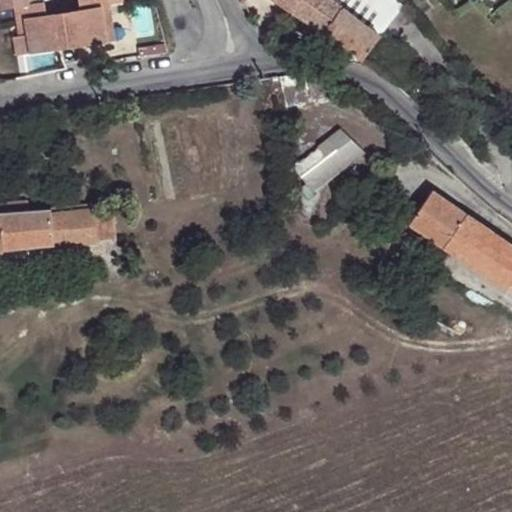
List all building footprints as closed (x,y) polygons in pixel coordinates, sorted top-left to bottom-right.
[(0,0),(2,9),(16,8),(16,3),(27,2),(26,0),(0,0)] [(45,0),(41,0),(39,1),(41,12),(47,11),(45,0)] [(102,2),(108,1),(108,0),(82,0),(83,5),(80,6),(72,7),(76,44),(107,39),(102,2)] [(239,0),(242,5),(245,0),(273,0),(363,60),(400,8),(391,0),(239,0)] [(32,52),(60,46),(56,9),(47,11),(41,12),(39,1),(27,2),(16,3),(16,8),(17,17),(27,16),(32,52)] [(115,37),(110,1),(108,1),(102,2),(107,39),(115,37)] [(70,44),(76,44),(72,7),(64,8),(70,44)] [(60,46),(70,44),(64,8),(56,9),(60,46)] [(23,54),(32,52),(27,16),(17,17),(23,54)] [(344,134),(296,171),(315,196),(363,157),(344,134)] [(420,209),(411,222),(410,223),(446,249),(468,218),(432,192),(420,209)] [(15,202),(16,212),(29,210),(28,204),(22,204),(22,202),(15,202)] [(403,216),(411,222),(420,209),(412,203),(403,216)] [(0,252),(55,247),(51,215),(51,208),(29,210),(16,212),(0,213),(0,221),(1,227),(0,226),(0,252)] [(51,215),(55,247),(98,242),(96,220),(94,211),(84,212),(51,215)] [(403,216),(391,233),(399,239),(410,223),(411,222),(403,216)] [(511,249),(468,218),(446,249),(507,290),(511,282),(511,249)] [(98,242),(111,241),(109,219),(96,220),(98,242)]
